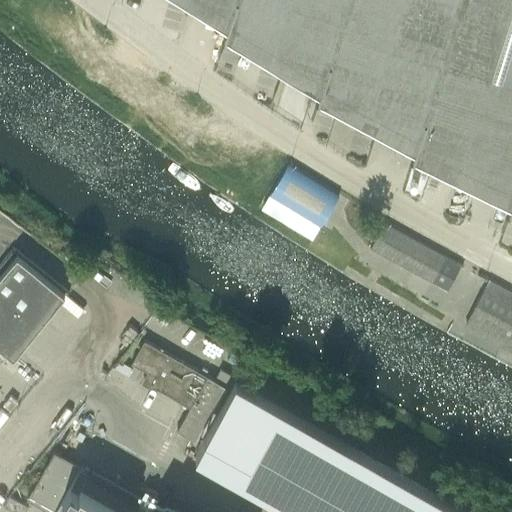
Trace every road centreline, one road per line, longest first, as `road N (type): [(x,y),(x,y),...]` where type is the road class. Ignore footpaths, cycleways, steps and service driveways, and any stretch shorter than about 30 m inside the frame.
road 1 (unclassified): [(511,272),(243,120),(89,0)]
road 2 (unclassified): [(0,463),(105,329)]
road 3 (unknown): [(275,511),(151,434)]
road 4 (unknown): [(0,240),(105,329)]
